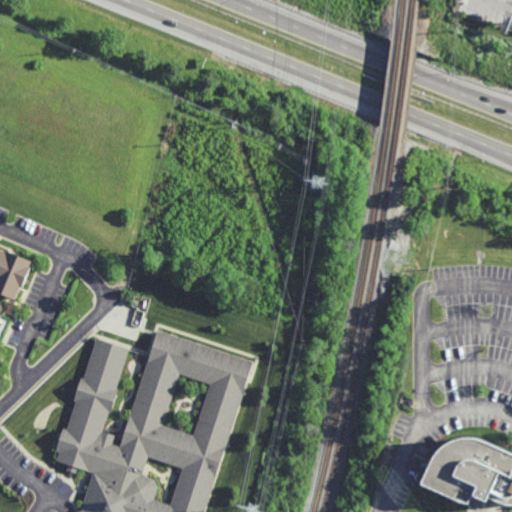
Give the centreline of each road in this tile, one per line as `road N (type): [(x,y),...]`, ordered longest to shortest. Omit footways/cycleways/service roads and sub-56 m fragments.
road 1 (motorway): [(122,0),(511,155)]
road 2 (motorway): [(511,115),(225,0)]
